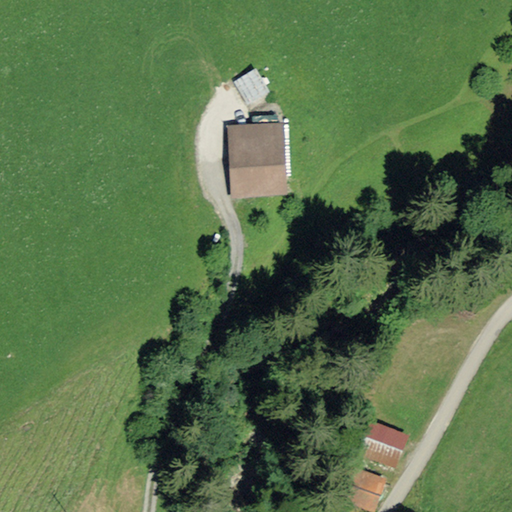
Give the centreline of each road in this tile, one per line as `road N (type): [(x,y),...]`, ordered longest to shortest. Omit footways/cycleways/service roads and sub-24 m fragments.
road 1 (track): [(214,137),(236,255),(202,373),(164,444),(150,511)]
road 2 (unclassified): [(511,307),(388,511)]
